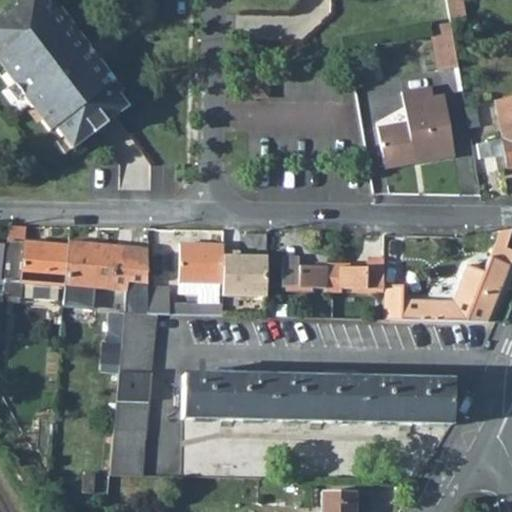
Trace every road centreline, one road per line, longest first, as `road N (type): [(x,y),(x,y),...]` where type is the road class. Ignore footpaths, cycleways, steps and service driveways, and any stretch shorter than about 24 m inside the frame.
road 1 (residential): [(511,216),(207,207)]
road 2 (residential): [(207,207),(212,0)]
road 3 (residential): [(207,207),(0,210)]
